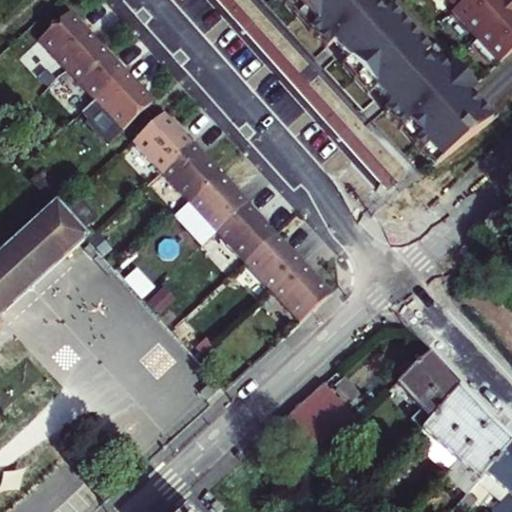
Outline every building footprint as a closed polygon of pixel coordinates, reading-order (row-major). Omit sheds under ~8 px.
[(278,0),(284,6),(289,1),(311,25),(306,30),(323,48),(328,43),(333,50),(343,60),(370,90),(377,97),(385,107),(380,112),(395,128),(400,123),(412,136),(407,141),(415,150),(421,145),(434,160),(484,119),(481,116),(460,92),(467,86),(447,63),(439,70),(422,51),(383,8),(376,0),(278,0)] [(511,0),(437,0),(484,51),(511,24),(511,7),(509,4),(511,0)] [(289,1),(284,6),(306,30),(311,25),(289,1)] [(80,9),(75,13),(86,25),(90,21),(86,15),(80,9)] [(86,25),(75,13),(45,40),(72,71),(102,44),(107,39),(90,21),(86,25)] [(102,44),(112,56),(117,51),(112,46),(107,39),(102,44)] [(112,56),(102,44),(72,71),(99,101),(133,70),(117,51),(112,56)] [(429,44),(422,51),(439,70),(447,63),(429,44)] [(370,90),(343,60),(338,65),(365,95),(370,90)] [(133,70),(99,101),(125,131),(155,105),(145,93),(150,88),(133,70)] [(155,105),(161,101),(155,94),(150,88),(145,93),(155,105)] [(99,101),(88,110),(115,141),(125,131),(99,101)] [(176,118),(170,112),(166,116),(176,128),(181,124),(176,118)] [(176,128),(166,116),(135,142),(163,174),(199,144),(181,124),(176,128)] [(400,123),(395,128),(407,141),(412,136),(400,123)] [(191,205),(221,180),(211,168),(216,164),(199,144),(163,174),(191,205)] [(421,145),(415,150),(428,164),(434,160),(421,145)] [(220,169),(216,164),(211,168),(221,180),(226,175),(220,169)] [(231,182),(226,175),(221,180),(231,191),(236,188),(231,182)] [(236,188),(231,191),(221,180),(191,205),(217,235),(252,205),(236,188)] [(80,231),(95,217),(75,194),(59,209),(80,231)] [(55,204),(0,253),(0,316),(86,238),(80,231),(59,209),(55,204)] [(217,235),(191,205),(176,218),(203,248),(217,235)] [(263,228),(268,224),(252,205),(217,235),(244,266),(274,240),(263,228)] [(274,240),(279,236),(273,229),(268,224),(263,228),(274,240)] [(284,242),(279,236),(274,240),(284,252),(289,248),(284,242)] [(289,248),(284,252),(274,240),(244,266),(272,297),(306,268),(289,248)] [(135,266),(123,276),(137,291),(149,281),(135,266)] [(322,285),(306,268),(272,297),(298,326),(327,301),(317,290),(322,285)] [(327,291),(322,285),(317,290),(327,301),(332,297),(327,291)] [(417,426),(452,384),(438,368),(425,354),(394,382),(417,407),(405,417),(415,428),(417,426)] [(347,379),(332,393),(344,407),(360,393),(347,379)] [(280,422),(312,457),(355,418),(344,407),(332,393),(327,387),(323,383),(280,422)] [(468,400),(452,384),(417,426),(431,437),(454,457),(486,419),(468,400)] [(477,481),(511,444),(497,430),(486,419),(454,457),(439,475),(463,497),(468,491),(477,481)] [(420,450),(431,437),(417,426),(415,428),(406,439),(420,450)] [(511,511),(511,445),(511,444),(477,481),(499,501),(489,511),(511,511)] [(468,491),(463,497),(456,505),(463,511),(466,511),(478,499),(468,491)]
